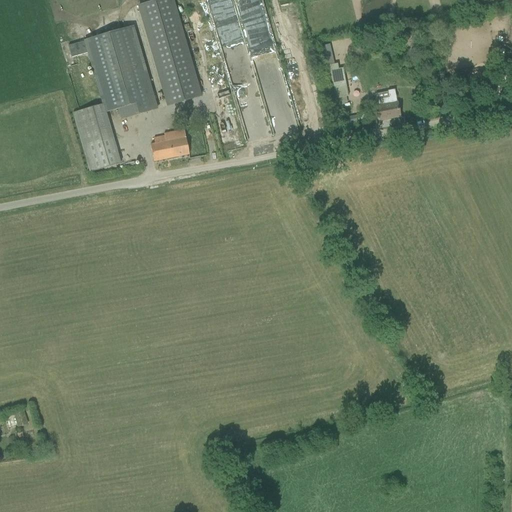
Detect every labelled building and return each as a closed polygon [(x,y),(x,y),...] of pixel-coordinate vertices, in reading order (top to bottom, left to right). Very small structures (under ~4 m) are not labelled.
[(158,0),(138,6),(167,106),(200,97),(171,0),(158,0)] [(198,64),(268,55),(266,39),(271,38),(269,24),(226,29),(227,36),(218,37),(220,46),(197,49),(198,64)] [(103,105),(105,113),(118,109),(121,120),(156,110),(134,27),(84,40),(103,105)] [(329,66),(333,89),(335,99),(348,97),(343,70),(338,71),(337,65),(329,66)] [(375,107),(376,112),(378,121),(399,117),(394,90),(387,92),(388,99),(380,100),(381,106),(375,107)] [(105,113),(103,105),(73,113),(90,172),(120,164),(117,154),(105,113)] [(267,119),(281,118),(280,109),(266,110),(267,119)] [(150,145),(153,162),(189,155),(184,130),(163,134),(164,137),(153,139),(154,144),(150,145)] [(22,413),(15,415),(19,428),(26,425),(22,413)]
